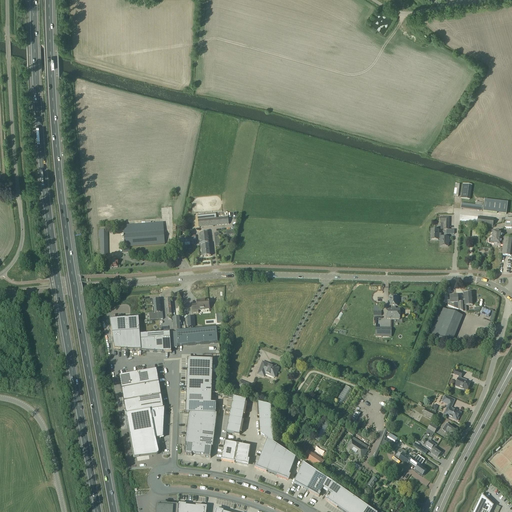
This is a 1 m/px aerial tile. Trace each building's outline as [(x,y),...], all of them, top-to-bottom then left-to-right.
[(407,33),(405,36),(416,44),(419,40),(407,33)] [(448,197),(455,198),(457,185),(450,184),(448,197)] [(470,200),(472,186),(462,185),(460,199),(470,200)] [(482,212),(482,206),(483,206),(482,212),(499,214),(506,215),(508,204),(500,203),(484,201),(484,203),(475,202),(475,205),(461,204),(460,209),(482,212)] [(212,214),(213,219),(214,226),(228,225),(228,217),(227,212),(216,213),(217,219),(216,219),(215,214),(212,214)] [(204,215),(197,215),(198,220),(199,228),(205,227),(214,226),(213,219),(212,214),(204,215)] [(478,217),(476,226),(493,228),(494,219),(478,217)] [(449,231),(449,218),(440,218),(440,224),(443,224),(443,231),(449,231)] [(163,223),(123,226),(124,248),(165,245),(163,223)] [(440,238),(441,238),(441,234),(438,234),(438,231),(431,230),(430,240),(438,240),(440,240),(440,238)] [(98,231),(98,240),(98,246),(99,246),(100,246),(100,256),(107,256),(107,247),(107,238),(107,231),(106,231),(98,231)] [(488,240),(488,243),(489,244),(490,245),(495,245),(497,232),(492,232),(491,239),(490,239),(488,240)] [(180,238),(181,246),(196,245),(195,237),(180,238)] [(511,247),(511,239),(504,238),(502,257),(511,258),(511,247)] [(117,261),(116,261),(116,259),(116,258),(112,258),(112,260),(108,260),(109,269),(113,269),(113,268),(116,268),(117,268),(117,265),(117,261)] [(469,294),(466,294),(464,294),(464,295),(463,295),(464,303),(458,303),(459,311),(463,312),(466,312),(466,306),(473,306),(472,294),(471,294),(471,293),(469,294)] [(447,301),(447,306),(454,309),(453,304),(458,304),(458,296),(449,297),(449,301),(447,301)] [(391,309),(386,309),(386,319),(399,320),(399,310),(395,310),(395,307),(397,307),(397,297),(389,297),(389,306),(391,307),(391,309)] [(153,313),(149,314),(149,321),(159,320),(158,313),(161,313),(159,301),(152,302),(153,313)] [(193,314),(198,313),(197,311),(209,310),(209,301),(201,302),(201,301),(197,301),(197,307),(192,307),(193,314)] [(441,309),(430,337),(451,345),(462,317),(441,309)] [(172,318),(173,331),(173,332),(181,331),(180,317),(172,318)] [(114,320),(108,321),(113,351),(145,352),(171,354),(170,333),(143,335),(138,336),(137,319),(136,319),(136,320),(114,321),(114,320)] [(217,328),(176,332),(177,347),(218,344),(217,328)] [(375,328),(375,337),(391,338),(391,329),(375,328)] [(212,371),(213,360),(187,360),(187,370),(212,371)] [(262,363),(261,366),(258,375),(264,377),(265,374),(275,378),(278,369),(262,363)] [(155,370),(118,377),(125,415),(163,408),(155,370)] [(212,382),(212,371),(187,370),(187,381),(212,382)] [(454,387),(467,392),(470,384),(466,382),(466,381),(461,379),(462,374),(454,371),(453,375),(458,377),(454,387)] [(211,393),(212,382),(187,381),(186,392),(211,393)] [(249,384),(239,381),(237,389),(247,392),(249,384)] [(339,405),(349,390),(345,387),(335,402),(339,405)] [(211,404),(211,393),(186,392),(186,403),(211,404)] [(454,412),(454,411),(451,409),(454,401),(445,397),(442,403),(448,406),(446,412),(444,416),(457,422),(460,413),(455,411),(454,412)] [(233,398),(226,433),(239,436),(246,401),(233,398)] [(216,415),(216,404),(211,404),(186,403),(185,414),(189,414),(216,415)] [(271,407),(258,404),(260,435),(267,440),(273,444),(271,407)] [(162,409),(125,416),(133,458),(133,459),(134,459),(138,459),(138,457),(152,455),(150,441),(154,440),(162,439),(163,410),(163,409),(162,409)] [(431,419),(434,414),(425,410),(422,415),(431,419)] [(186,445),(185,456),(191,456),(192,455),(204,456),(204,458),(210,459),(212,448),(213,448),(217,415),(216,415),(189,414),(185,445),(186,445)] [(437,428),(430,424),(427,430),(434,434),(437,428)] [(452,436),(456,431),(450,426),(446,424),(442,430),(445,433),(448,435),(449,434),(452,436)] [(386,439),(395,444),(398,439),(389,434),(386,439)] [(258,464),(256,469),(267,473),(277,446),(273,444),(267,440),(258,464)] [(363,458),(368,450),(351,440),(345,450),(349,452),(350,451),(358,456),(357,458),(361,461),(361,460),(363,461),(364,459),(363,458)] [(435,448),(436,446),(429,441),(426,446),(433,451),(431,454),(437,458),(441,453),(435,448)] [(222,456),(221,461),(233,463),(237,445),(225,443),(222,456)] [(427,452),(415,444),(412,447),(425,456),(427,452)] [(250,448),(237,445),(233,463),(247,466),(248,460),(250,448)] [(286,452),(277,446),(267,473),(277,477),(286,452)] [(398,451),(397,451),(393,456),(398,459),(407,466),(408,464),(416,470),(415,472),(422,477),(426,471),(419,466),(419,465),(424,459),(418,456),(414,462),(410,459),(404,455),(405,452),(401,449),(398,451)] [(286,452),(277,477),(287,481),(295,459),(286,452)] [(323,463),(308,453),(303,459),(318,470),(323,463)] [(330,456),(325,463),(329,465),(334,458),(330,456)] [(294,484),(306,491),(316,473),(303,464),(294,484)] [(327,480),(316,473),(306,491),(318,497),(320,494),(323,488),(328,491),(332,483),(327,480)] [(373,478),(367,486),(371,489),(376,481),(373,478)] [(373,511),(332,483),(328,491),(332,495),(327,502),(342,511),(373,511)] [(490,511),(493,507),(481,496),(473,511),(490,511)]
